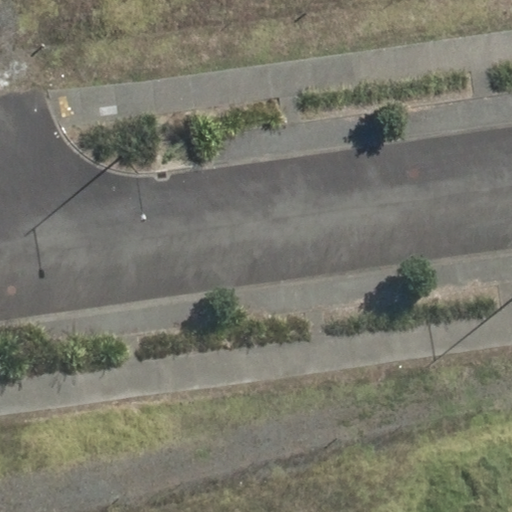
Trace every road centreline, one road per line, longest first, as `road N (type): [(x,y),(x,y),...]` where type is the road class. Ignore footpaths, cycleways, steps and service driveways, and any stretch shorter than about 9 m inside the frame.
road 1 (residential): [(30,251),(511,186)]
road 2 (residential): [(30,251),(3,91)]
